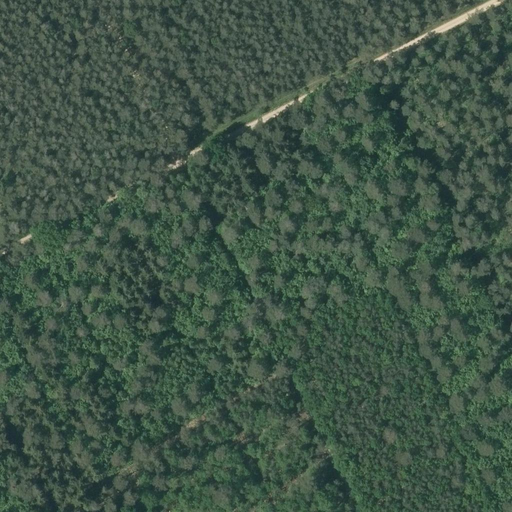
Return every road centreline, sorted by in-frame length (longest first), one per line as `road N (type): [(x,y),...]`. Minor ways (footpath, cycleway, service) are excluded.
road 1 (track): [(177,164),(355,511)]
road 2 (track): [(177,164),(499,0)]
road 3 (track): [(0,254),(177,164)]
road 4 (track): [(177,164),(89,0)]
